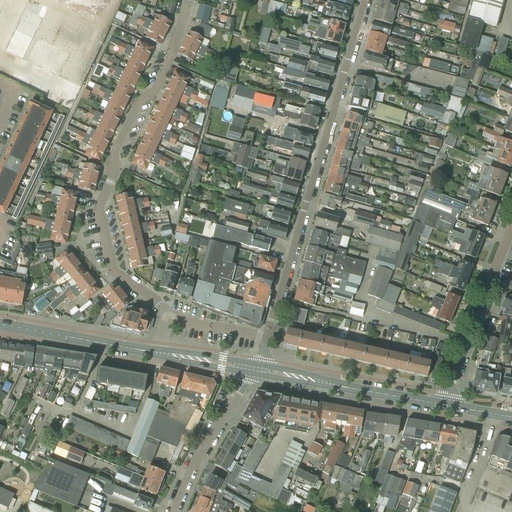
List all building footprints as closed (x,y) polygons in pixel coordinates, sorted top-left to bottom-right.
[(172,0),(169,0),(166,14),(172,16),(177,1),(172,0)] [(323,8),(321,14),(347,22),(349,14),(348,13),(349,9),(318,0),(312,0),(311,4),(323,8)] [(379,0),(378,3),(397,8),(408,11),(408,8),(407,6),(398,3),(399,0),(379,0)] [(445,0),(446,0),(450,1),(449,4),(465,9),(468,0),(466,0),(445,0)] [(459,46),(459,47),(473,51),(481,23),(496,27),(503,0),(472,0),(467,18),(459,46)] [(280,12),(282,4),(271,1),(267,14),(271,15),(272,10),(280,12)] [(378,3),(376,11),(394,17),(398,18),(399,14),(406,16),(408,11),(397,8),(378,3)] [(465,9),(449,4),(448,4),(447,10),(464,15),(465,9)] [(199,5),(195,20),(207,24),(211,8),(199,5)] [(414,10),(414,18),(422,17),(421,9),(414,10)] [(392,26),(394,17),(376,11),(373,21),(392,26)] [(117,12),(113,20),(124,25),(128,17),(117,12)] [(171,23),(157,15),(153,22),(146,18),(146,19),(140,16),(140,17),(134,14),(132,17),(138,20),(165,34),(171,23)] [(342,35),(345,26),(319,18),(317,22),(309,19),(307,25),(342,35)] [(149,31),(145,38),(160,45),(165,34),(138,20),(136,24),(149,31)] [(390,33),(412,40),(414,34),(373,22),(370,32),(388,38),(388,37),(390,33)] [(456,25),(444,22),(441,31),(453,34),(456,25)] [(207,38),(212,29),(200,23),(195,31),(207,38)] [(234,25),(226,23),(224,29),(232,32),(234,25)] [(341,39),(342,35),(307,25),(306,31),(314,33),(313,37),(339,45),(339,44),(340,43),(341,40),(341,39)] [(203,39),(189,32),(183,43),(211,57),(213,52),(200,46),(203,39)] [(385,43),(408,49),(410,44),(404,42),(388,37),(388,38),(370,32),(367,42),(384,46),(385,43)] [(119,48),(147,61),(153,48),(138,41),(134,49),(127,45),(127,46),(121,43),(110,38),(108,43),(119,48)] [(280,38),(277,47),(280,48),(308,56),(310,48),(300,45),(301,43),(280,38)] [(502,59),(507,40),(501,38),(496,57),(502,59)] [(364,51),(384,57),(384,56),(391,58),(392,55),(385,53),(385,52),(383,51),(384,46),(367,42),(364,51)] [(183,43),(178,54),(192,61),(196,55),(203,58),(209,61),(211,57),(183,43)] [(319,56),(318,56),(334,61),(338,49),(322,44),(322,45),(316,43),(313,54),(319,56)] [(280,48),(277,47),(268,45),(266,50),(278,54),(280,48)] [(127,65),(141,72),(147,61),(119,48),(117,52),(123,54),(130,58),(127,65)] [(478,64),(482,53),(474,51),(471,62),(478,64)] [(389,73),(393,61),(364,53),(360,65),(389,73)] [(310,70),(311,71),(310,72),(313,73),(315,74),(316,72),(331,76),(335,63),(310,56),(308,62),(309,62),(309,63),(305,62),(305,63),(289,58),(287,68),(303,73),(309,75),(310,70)] [(481,59),(478,68),(486,70),(489,61),(481,59)] [(450,66),(430,60),(427,69),(448,74),(450,66)] [(475,72),(477,68),(478,64),(471,62),(468,71),(475,72)] [(98,65),(93,76),(99,79),(104,68),(98,65)] [(136,83),(141,72),(127,65),(124,71),(117,68),(116,68),(111,66),(109,70),(114,72),(122,76),(136,83)] [(326,91),(329,81),(309,75),(303,73),(287,68),(284,67),(281,75),(298,80),(299,79),(304,80),(302,85),(326,91)] [(220,74),(219,74),(207,68),(204,76),(216,82),(220,74)] [(220,75),(219,80),(224,81),(230,83),(233,70),(226,68),(224,76),(220,75)] [(483,70),(477,68),(475,72),(471,82),(472,82),(472,81),(478,84),(483,70)] [(459,78),(471,82),(475,72),(468,71),(462,69),(459,78)] [(117,86),(132,93),(136,83),(122,76),(114,72),(109,70),(107,74),(112,76),(112,77),(120,80),(117,86)] [(193,91),(193,90),(186,87),(190,79),(175,72),(169,84),(196,97),(198,93),(193,91)] [(353,88),(373,92),(376,81),(356,76),(353,88)] [(202,78),(199,84),(212,90),(215,84),(202,78)] [(463,101),(463,99),(468,81),(455,78),(450,97),(449,97),(446,109),(459,112),(460,110),(463,101)] [(218,80),(217,82),(211,103),(222,106),(223,102),(224,103),(230,83),(224,81),(219,80),(218,80)] [(93,89),(126,105),(132,93),(117,86),(117,87),(113,93),(106,90),(101,87),(100,88),(89,82),(87,86),(93,89)] [(284,82),(282,89),(296,92),(298,92),(296,98),(306,101),(322,105),(326,94),(298,86),(284,82)] [(196,97),(169,84),(164,95),(179,102),(178,102),(186,106),(189,99),(194,102),(196,98),(196,97)] [(274,100),(276,96),(256,90),(237,85),(231,108),(250,113),(269,118),(272,110),(271,109),(274,100)] [(428,90),(421,88),(415,86),(412,95),(419,96),(425,98),(428,90)] [(376,93),(373,92),(353,88),(351,97),(374,102),(376,93)] [(469,88),(464,100),(468,101),(471,103),(476,91),(469,88)] [(505,98),(511,100),(511,93),(499,88),(496,95),(504,98),(504,97),(505,98)] [(106,110),(120,117),(126,105),(93,89),(91,93),(102,98),(102,99),(109,102),(106,110)] [(90,93),(85,90),(82,97),(86,100),(90,93)] [(482,91),(480,96),(488,100),(490,94),(482,91)] [(186,120),(188,116),(183,113),(183,112),(175,109),(178,102),(179,102),(164,95),(159,105),(186,120)] [(375,112),(373,118),(402,127),(406,112),(378,104),(373,103),(374,102),(351,97),(349,107),(364,111),(365,106),(370,107),(369,110),(375,112)] [(511,119),(511,100),(505,98),(504,97),(504,98),(502,103),(503,104),(511,108),(510,112),(511,112),(511,116),(511,119)] [(459,112),(457,118),(460,119),(468,101),(464,100),(463,99),(463,101),(460,110),(459,112)] [(30,102),(26,112),(47,122),(52,112),(30,102)] [(186,120),(159,105),(153,118),(168,125),(171,118),(184,124),(186,120)] [(317,120),(320,110),(305,106),(304,110),(286,105),(284,110),(317,120)] [(90,110),(88,114),(115,128),(120,117),(106,110),(103,116),(96,112),(95,113),(90,110)] [(299,126),(314,130),(317,120),(284,110),(283,116),(298,120),(300,121),(299,126)] [(455,114),(445,111),(440,122),(451,127),(455,114)] [(43,132),(47,122),(26,112),(21,121),(43,132)] [(344,122),(371,130),(373,124),(367,122),(367,124),(364,123),(365,119),(363,118),(347,113),(344,122)] [(95,131),(110,138),(115,128),(88,114),(86,118),(99,124),(95,131)] [(168,125),(153,118),(148,128),(176,142),(178,137),(172,134),(165,131),(168,125)] [(511,119),(507,118),(503,128),(495,125),(492,132),(502,135),(504,131),(511,133),(511,119)] [(21,121),(17,130),(39,141),(43,132),(21,121)] [(341,131),(361,137),(365,138),(366,134),(376,137),(378,132),(371,130),(344,122),(341,131)] [(196,132),(197,128),(198,128),(188,124),(185,130),(195,134),(196,132)] [(66,131),(105,149),(110,138),(95,131),(92,138),(85,134),(79,132),(67,126),(65,130),(66,131)] [(239,142),(242,130),(230,126),(227,138),(239,142)] [(293,141),(311,146),(314,135),(280,126),(280,129),(282,129),(281,132),(288,134),(288,135),(294,137),(293,141)] [(176,142),(148,128),(142,140),(157,147),(160,140),(168,143),(174,146),(176,142)] [(496,143),(494,149),(511,155),(511,143),(500,139),(502,135),(492,132),(484,128),(481,137),(496,143)] [(12,140),(34,150),(39,141),(17,130),(12,140)] [(84,155),(99,162),(105,149),(66,131),(64,135),(75,140),(81,143),(88,147),(84,155)] [(339,140),(364,147),(368,149),(370,149),(371,145),(359,141),(361,137),(341,131),(339,140)] [(451,131),(447,140),(444,145),(447,147),(452,149),(459,134),(451,131)] [(430,138),(428,146),(439,150),(441,141),(430,138)] [(274,147),(292,153),(291,155),(307,160),(310,149),(285,142),(276,139),(274,147)] [(12,140),(8,149),(30,159),(34,150),(12,140)] [(157,147),(142,140),(138,150),(152,157),(160,161),(165,163),(170,166),(172,162),(162,157),(154,153),(157,147)] [(361,156),(364,147),(339,140),(336,149),(362,156),(361,156)] [(54,145),(52,149),(48,159),(52,162),(57,152),(62,154),(64,150),(60,148),(54,145)] [(239,151),(238,155),(248,158),(251,148),(241,145),(239,151)] [(190,162),(194,150),(183,146),(179,157),(190,162)] [(438,150),(427,147),(425,154),(436,157),(438,150)] [(30,159),(8,149),(4,158),(25,169),(30,159)] [(334,157),(360,165),(361,159),(362,156),(336,149),(334,157)] [(486,152),(485,153),(484,157),(492,160),(510,168),(511,163),(511,155),(494,149),(491,154),(486,152)] [(163,168),(165,163),(160,161),(152,157),(138,150),(131,163),(146,170),(150,161),(158,165),(163,168)] [(492,160),(484,157),(485,153),(480,151),(477,159),(490,164),(492,160)] [(449,159),(467,165),(469,159),(451,153),(449,159)] [(248,158),(238,155),(233,154),(230,163),(235,164),(235,166),(245,169),(248,158)] [(444,155),(440,154),(437,160),(443,163),(446,156),(444,155)] [(421,162),(430,165),(433,158),(423,155),(421,162)] [(334,157),(331,166),(348,171),(348,169),(358,172),(360,165),(334,157)] [(0,167),(21,177),(25,169),(4,158),(0,166),(0,167)] [(302,173),(305,163),(290,159),(289,163),(276,159),(274,166),(279,167),(280,166),(302,173)] [(488,171),(490,164),(477,159),(474,166),(488,171)] [(430,175),(431,175),(436,177),(437,177),(443,163),(437,160),(430,175)] [(58,164),(57,168),(62,169),(61,172),(67,173),(96,180),(99,168),(79,163),(78,169),(82,170),(82,171),(74,170),(68,169),(67,172),(68,167),(58,164)] [(416,171),(427,174),(429,167),(418,164),(416,171)] [(284,178),(299,182),(302,173),(280,166),(279,167),(274,166),(272,173),(285,177),(284,178)] [(361,180),(355,178),(346,175),(348,171),(331,166),(329,175),(345,180),(360,184),(360,183),(361,180)] [(0,167),(0,178),(17,186),(21,177),(0,167)] [(194,168),(190,181),(195,183),(197,176),(203,178),(205,172),(201,170),(194,168)] [(265,182),(267,175),(248,169),(246,176),(265,182)] [(491,174),(489,180),(503,186),(507,176),(491,169),(489,173),(491,174)] [(72,179),(80,181),(78,189),(94,192),(96,180),(67,173),(65,178),(72,179)] [(408,179),(422,184),(424,177),(410,173),(408,179)] [(326,184),(342,188),(348,190),(349,185),(357,188),(366,191),(368,186),(360,183),(360,184),(345,180),(329,175),(326,184)] [(430,191),(436,177),(431,175),(425,189),(430,191)] [(295,195),(299,184),(272,177),(271,182),(281,185),(280,191),(295,195)] [(469,182),(466,189),(479,194),(480,190),(499,197),(503,186),(489,180),(481,177),(478,185),(469,182)] [(0,178),(0,189),(13,196),(17,186),(0,178)] [(421,185),(408,181),(406,188),(419,192),(421,185)] [(276,205),(277,204),(292,209),(295,198),(242,182),(241,189),(255,194),(255,193),(269,197),(268,203),(276,205)] [(388,195),(389,185),(377,183),(376,192),(371,191),(370,196),(394,199),(395,196),(388,195)] [(347,194),(348,190),(342,188),(326,184),(323,193),(365,205),(366,200),(354,197),(355,196),(347,194)] [(395,185),(393,191),(402,194),(404,187),(395,185)] [(0,189),(0,200),(8,205),(13,196),(0,189)] [(44,199),(50,201),(74,206),(77,193),(62,189),(60,198),(51,196),(45,195),(44,199)] [(463,204),(430,191),(425,189),(418,205),(428,209),(456,220),(460,211),(463,204)] [(479,194),(466,189),(464,194),(470,197),(477,199),(479,194)] [(133,201),(131,193),(115,197),(118,209),(134,206),(148,203),(147,198),(141,199),(133,201)] [(340,205),(346,207),(347,202),(323,195),(319,207),(333,211),(335,206),(340,207),(340,205)] [(413,200),(405,197),(403,204),(411,207),(413,200)] [(492,216),(496,205),(479,198),(479,200),(477,199),(470,197),(467,205),(492,216)] [(223,210),(224,210),(246,217),(249,206),(226,199),(223,210)] [(8,205),(0,200),(0,212),(4,214),(8,205)] [(50,201),(49,205),(49,206),(58,208),(56,215),(71,218),(74,206),(50,201)] [(148,203),(134,206),(118,209),(121,221),(137,217),(135,210),(143,208),(149,207),(148,203)] [(174,210),(174,209),(173,203),(161,206),(163,213),(174,210)] [(492,216),(467,205),(463,204),(460,211),(472,216),(471,220),(487,226),(492,216)] [(471,231),(469,238),(450,231),(452,226),(463,230),(465,224),(456,220),(428,209),(418,205),(412,221),(411,221),(422,225),(425,226),(454,238),(467,243),(479,248),(483,236),(471,231)] [(352,222),(369,227),(389,232),(391,225),(393,215),(367,207),(365,214),(355,211),(352,222)] [(267,213),(265,218),(287,225),(290,213),(273,208),(272,214),(267,213)] [(339,228),(340,221),(339,221),(339,220),(317,214),(314,226),(334,232),(333,234),(349,238),(351,232),(339,228)] [(55,222),(46,220),(45,225),(69,230),(71,218),(56,215),(55,222)] [(44,230),(45,225),(46,220),(28,216),(26,225),(44,230)] [(139,225),(137,217),(121,221),(124,233),(154,227),(168,224),(167,219),(155,221),(155,222),(153,223),(153,222),(147,223),(139,225)] [(227,218),(224,228),(232,230),(247,234),(249,225),(227,218)] [(411,221),(412,221),(407,219),(405,226),(409,227),(405,237),(417,241),(419,235),(421,236),(425,226),(422,225),(411,221)] [(283,241),(287,229),(260,221),(257,229),(264,231),(262,234),(265,235),(283,241)] [(184,234),(185,235),(188,226),(178,224),(176,232),(182,234),(184,234)] [(45,225),(44,230),(52,232),(50,240),(66,244),(69,230),(45,225)] [(247,234),(232,230),(216,225),(212,238),(231,243),(232,242),(268,252),(271,241),(247,234)] [(155,231),(154,227),(124,233),(127,245),(142,242),(141,234),(155,231)] [(160,229),(162,238),(172,235),(170,227),(160,229)] [(403,236),(398,235),(389,232),(369,227),(364,242),(370,244),(398,252),(403,236)] [(331,244),(339,246),(341,238),(313,230),(311,238),(327,243),(331,244)] [(175,234),(174,239),(180,241),(182,235),(175,233),(175,234)] [(417,241),(415,240),(405,237),(400,253),(409,257),(413,246),(415,247),(417,241)] [(346,251),(331,247),(331,244),(327,243),(311,238),(308,247),(324,252),(334,254),(345,257),(346,251)] [(460,246),(457,252),(474,259),(479,248),(467,243),(454,238),(452,243),(460,246)] [(198,246),(206,248),(208,241),(200,239),(198,246)] [(190,252),(192,243),(182,240),(180,250),(190,252)] [(236,266),(229,264),(221,262),(226,246),(208,241),(192,298),(193,298),(193,297),(197,298),(195,304),(201,306),(237,319),(251,324),(256,326),(259,325),(263,310),(269,290),(273,277),(236,265),(236,266)] [(158,246),(152,247),(144,249),(142,242),(127,245),(129,257),(153,252),(159,251),(158,246)] [(10,262),(0,257),(0,261),(11,267),(20,247),(18,243),(10,262)] [(37,252),(51,250),(50,243),(36,245),(37,252)] [(398,252),(370,244),(367,253),(396,262),(400,253),(398,252)] [(221,262),(229,264),(233,248),(226,246),(221,262)] [(304,262),(328,269),(330,270),(331,263),(322,261),(324,252),(308,247),(304,262)] [(54,259),(60,266),(49,276),(50,277),(52,279),(76,260),(67,249),(54,259)] [(51,250),(38,252),(39,259),(53,257),(51,250)] [(159,251),(153,252),(129,257),(132,269),(153,265),(151,257),(160,255),(159,251)] [(424,260),(426,254),(418,251),(416,257),(424,260)] [(331,263),(334,254),(324,252),(322,261),(331,263)] [(400,253),(396,262),(394,269),(405,273),(408,266),(406,266),(409,257),(400,253)] [(334,271),(348,275),(361,278),(365,263),(345,257),(334,254),(331,263),(330,270),(334,271)] [(258,262),(254,261),(253,267),(273,273),(276,261),(259,256),(258,262)] [(394,269),(396,262),(375,256),(372,265),(377,266),(380,267),(393,271),(394,269)] [(76,260),(52,279),(53,281),(54,282),(55,283),(66,274),(71,280),(83,269),(76,260)] [(439,268),(441,264),(441,263),(435,260),(433,266),(439,268)] [(302,270),(326,277),(328,269),(304,262),(302,270)] [(456,269),(441,264),(439,268),(466,279),(471,267),(459,262),(456,269)] [(172,291),(177,275),(179,268),(166,264),(159,288),(161,288),(162,289),(165,290),(166,290),(172,291)] [(377,266),(366,295),(378,300),(381,301),(392,272),(380,267),(377,266)] [(191,269),(188,268),(187,268),(185,276),(185,277),(185,278),(180,277),(176,293),(183,295),(187,279),(188,280),(191,269)] [(462,291),(466,279),(439,268),(437,273),(448,278),(447,278),(452,280),(449,286),(462,291)] [(75,286),(64,295),(67,299),(78,289),(90,279),(83,269),(71,280),(75,286)] [(195,270),(191,269),(188,280),(187,279),(183,295),(190,297),(195,281),(192,280),(194,273),(195,270)] [(155,270),(153,279),(160,281),(163,272),(155,270)] [(300,278),(324,285),(326,277),(302,270),(300,278)] [(332,279),(346,282),(348,275),(334,271),(332,279)] [(0,287),(0,302),(9,304),(15,274),(3,272),(0,287)] [(27,276),(15,274),(9,304),(21,307),(27,276)] [(348,275),(346,282),(346,283),(358,286),(359,286),(361,278),(348,275)] [(82,293),(87,300),(100,290),(90,279),(78,289),(67,299),(70,302),(82,293)] [(297,288),(312,293),(322,296),(324,287),(299,280),(297,288)] [(424,287),(439,293),(441,288),(426,281),(424,287)] [(96,309),(99,312),(122,293),(114,283),(102,293),(107,299),(100,305),(101,305),(96,309)] [(358,286),(346,283),(344,291),(353,294),(355,295),(358,286)] [(400,290),(388,285),(382,300),(394,305),(400,290)] [(294,300),(315,306),(316,301),(311,299),(312,293),(297,288),(294,300)] [(344,291),(335,288),(332,298),(350,304),(353,294),(344,291)] [(49,302),(57,295),(53,290),(44,296),(49,302)] [(122,293),(99,312),(102,316),(113,307),(118,313),(130,303),(122,293)] [(67,299),(64,295),(63,294),(49,306),(53,311),(67,299)] [(459,299),(447,294),(444,301),(434,297),(432,302),(443,306),(454,311),(459,299)] [(505,315),(511,316),(511,297),(506,295),(501,308),(507,310),(505,315)] [(42,296),(32,301),(34,305),(43,298),(42,296)] [(391,314),(392,313),(395,306),(381,301),(378,300),(375,308),(391,314)] [(79,311),(71,318),(74,322),(75,322),(83,316),(80,313),(91,304),(89,301),(78,310),(79,311)] [(352,302),(349,315),(362,317),(365,305),(352,302)] [(454,311),(443,306),(432,302),(430,307),(438,310),(435,317),(449,323),(454,311)] [(442,325),(395,306),(392,313),(439,332),(442,325)] [(117,328),(125,331),(125,330),(132,308),(128,307),(110,322),(108,327),(109,327),(116,329),(117,328)] [(141,310),(132,308),(125,330),(132,332),(132,331),(140,333),(141,330),(145,331),(145,330),(147,331),(150,319),(149,318),(149,317),(145,316),(146,313),(140,311),(141,310)] [(291,346),(297,348),(301,332),(302,332),(307,311),(292,308),(283,345),(291,346)] [(501,321),(499,331),(508,333),(511,317),(505,315),(499,314),(498,320),(501,321)] [(323,337),(302,332),(301,332),(297,348),(319,353),(323,337)] [(319,353),(340,358),(344,342),(323,337),(319,353)] [(484,352),(487,353),(492,355),(498,340),(490,337),(484,352)] [(14,363),(17,345),(0,342),(0,364),(1,365),(2,361),(14,363)] [(340,358),(362,363),(366,347),(344,342),(340,358)] [(13,366),(22,368),(25,346),(17,345),(14,363),(13,366)] [(31,370),(34,347),(25,346),(22,368),(22,369),(31,370)] [(384,368),(387,352),(366,347),(362,363),(384,368)] [(46,349),(37,348),(36,353),(34,369),(42,371),(43,366),(46,349)] [(51,371),(55,351),(46,349),(43,366),(47,366),(45,376),(49,376),(49,375),(51,371)] [(60,371),(61,369),(64,352),(55,351),(51,371),(49,375),(53,377),(55,372),(60,372),(61,371),(60,371)] [(60,371),(61,371),(64,372),(63,378),(66,379),(67,377),(69,374),(70,374),(73,353),(65,352),(64,352),(61,369),(60,371)] [(384,368),(405,373),(409,357),(387,352),(384,368)] [(74,371),(78,371),(79,372),(82,355),(73,353),(70,374),(69,374),(67,377),(72,380),(74,375),(74,371)] [(474,375),(473,383),(472,388),(473,388),(473,389),(477,389),(476,391),(483,392),(487,368),(488,364),(492,355),(487,353),(485,364),(479,363),(478,371),(476,370),(475,375),(474,375)] [(95,361),(96,357),(90,356),(82,355),(79,372),(78,371),(77,380),(85,382),(94,361),(95,361)] [(431,362),(409,357),(405,373),(427,378),(431,362)] [(435,359),(433,367),(431,379),(438,380),(442,361),(435,359)] [(496,370),(487,368),(483,392),(496,394),(500,368),(496,367),(496,370)] [(107,386),(110,370),(98,368),(95,384),(107,386)] [(164,393),(170,371),(160,368),(156,383),(161,384),(158,396),(163,397),(164,393)] [(505,369),(501,394),(501,395),(506,396),(506,395),(510,396),(511,386),(511,379),(509,379),(510,370),(505,369)] [(110,370),(107,386),(119,389),(122,372),(110,370)] [(175,390),(178,379),(179,373),(170,371),(164,393),(163,397),(168,398),(170,389),(175,390)] [(122,372),(119,389),(131,391),(134,374),(122,372)] [(131,391),(144,393),(147,377),(134,374),(131,391)] [(164,412),(157,410),(137,458),(151,464),(159,442),(176,448),(180,440),(181,441),(187,427),(196,407),(204,379),(184,374),(178,398),(175,397),(172,407),(169,414),(164,412)] [(15,392),(21,395),(28,380),(22,377),(15,392)] [(212,381),(204,379),(199,398),(208,401),(215,385),(212,381)] [(6,382),(1,390),(7,393),(11,385),(6,382)] [(63,395),(70,396),(72,385),(65,383),(63,395)] [(40,394),(46,397),(51,387),(45,384),(40,394)] [(95,391),(90,388),(85,398),(91,401),(95,391)] [(45,401),(52,404),(56,394),(50,391),(45,401)] [(279,400),(280,397),(256,393),(241,418),(242,419),(239,423),(245,427),(248,422),(256,426),(250,436),(257,440),(279,400)] [(260,493),(263,494),(276,500),(291,468),(281,463),(271,485),(251,476),(278,427),(309,433),(320,423),(323,405),(281,397),(271,419),(269,421),(235,481),(240,483),(250,488),(260,493)] [(61,409),(67,411),(71,409),(72,406),(71,405),(73,401),(66,398),(61,409)] [(208,401),(199,398),(196,407),(187,427),(181,441),(189,445),(208,401)] [(15,402),(8,399),(0,415),(7,418),(15,402)] [(147,399),(130,442),(125,453),(137,458),(157,410),(159,404),(147,399)] [(101,409),(102,403),(83,400),(82,406),(101,409)] [(116,406),(102,403),(101,409),(115,412),(116,406)] [(328,433),(333,406),(323,405),(320,420),(325,421),(323,432),(328,433)] [(340,426),(343,408),(333,406),(328,433),(334,434),(336,425),(340,426)] [(348,438),(353,410),(343,408),(340,426),(344,426),(342,437),(348,438)] [(348,438),(354,439),(354,434),(360,435),(361,427),(363,412),(353,410),(348,438)] [(372,440),(373,434),(376,415),(366,413),(362,438),(372,440)] [(383,435),(385,416),(376,415),(373,434),(377,435),(376,440),(382,441),(383,435)] [(65,427),(125,453),(130,442),(70,416),(65,427)] [(399,418),(385,416),(383,435),(396,437),(399,418)] [(24,427),(26,424),(27,420),(22,418),(19,424),(24,427)] [(417,421),(407,420),(400,438),(398,445),(401,447),(401,449),(407,450),(417,421)] [(421,441),(427,423),(417,421),(407,450),(406,451),(411,452),(413,447),(418,448),(421,441)] [(427,423),(421,441),(435,444),(440,425),(427,423)] [(31,427),(26,424),(24,427),(23,430),(20,435),(26,438),(31,427)] [(448,427),(440,425),(435,444),(440,445),(438,451),(441,453),(444,446),(448,427)] [(444,446),(441,453),(439,457),(445,459),(448,453),(449,446),(454,447),(458,428),(448,427),(444,446)] [(454,447),(443,477),(460,484),(473,451),(476,432),(475,432),(471,431),(471,432),(470,433),(469,433),(467,431),(468,431),(459,429),(458,428),(454,447)] [(48,432),(42,429),(35,442),(41,445),(48,432)] [(234,429),(227,441),(239,448),(246,436),(234,429)] [(26,439),(20,436),(17,443),(23,445),(26,439)] [(508,500),(511,489),(511,439),(497,436),(489,455),(490,456),(481,479),(508,490),(505,498),(508,500)] [(232,460),(239,448),(227,441),(220,454),(232,460)] [(345,445),(336,441),(324,466),(333,470),(345,445)] [(321,449),(312,444),(307,452),(317,457),(321,449)] [(80,465),(85,453),(70,447),(65,459),(80,465)] [(118,450),(111,447),(109,453),(116,455),(118,450)] [(371,452),(365,450),(356,473),(362,475),(371,452)] [(386,451),(380,469),(388,472),(394,454),(386,451)] [(220,454),(214,465),(225,472),(232,460),(220,454)] [(337,464),(346,469),(351,458),(342,454),(337,464)] [(37,457),(36,459),(34,464),(44,469),(47,462),(37,457)] [(47,462),(44,469),(34,490),(76,507),(89,475),(49,459),(47,462)] [(126,471),(132,473),(136,475),(138,470),(138,469),(123,463),(121,469),(126,471)] [(138,470),(136,475),(160,484),(164,473),(148,466),(145,473),(138,470)] [(341,483),(346,471),(336,466),(331,479),(341,483)] [(317,480),(318,476),(298,467),(292,479),(313,489),(317,480)] [(355,475),(346,471),(341,483),(350,487),(355,475)] [(160,484),(136,475),(132,473),(127,485),(155,496),(160,484)] [(384,478),(381,486),(378,495),(388,499),(389,496),(396,478),(386,474),(384,478)] [(226,484),(210,475),(203,488),(216,493),(222,496),(229,501),(233,496),(223,491),(226,484)] [(396,478),(389,496),(397,499),(404,481),(396,478)] [(477,487),(505,498),(508,490),(481,479),(477,487)] [(250,489),(240,483),(236,490),(246,496),(249,491),(250,489)] [(417,487),(406,483),(401,495),(413,499),(417,487)] [(428,486),(424,484),(416,503),(420,505),(428,486)] [(0,504),(7,508),(14,494),(0,487),(0,504)] [(115,487),(112,494),(119,496),(134,502),(133,506),(148,511),(150,511),(151,507),(150,506),(152,501),(140,496),(135,495),(118,488),(115,487)] [(439,487),(429,511),(448,511),(456,493),(439,487)] [(220,501),(222,496),(216,493),(203,488),(199,498),(224,507),(226,503),(220,501)] [(291,494),(282,489),(276,500),(286,505),(291,494)] [(199,498),(195,507),(207,511),(216,511),(217,510),(222,511),(224,507),(199,498)] [(51,511),(29,503),(25,511),(51,511)]
